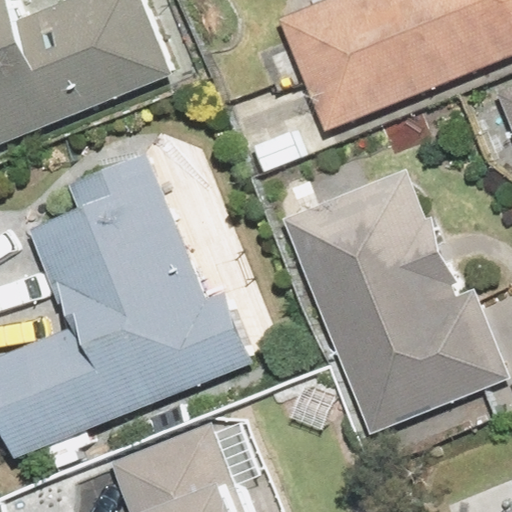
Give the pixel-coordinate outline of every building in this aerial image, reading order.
[(31,0),(0,0),(0,157),(191,78),(158,0),(75,0),(38,16),(31,0)] [(511,0),(346,0),(297,21),(345,135),(511,65),(511,0)] [(87,331),(0,367),(0,381),(35,466),(272,367),(242,295),(224,303),(162,156),(85,189),(95,214),(47,234),(87,331)] [(419,170),(299,220),(391,438),(511,388),(511,348),(488,291),(470,299),(467,291),(477,287),(448,219),(441,222),(419,170)] [(256,511),(247,490),(195,511),(256,511)]
